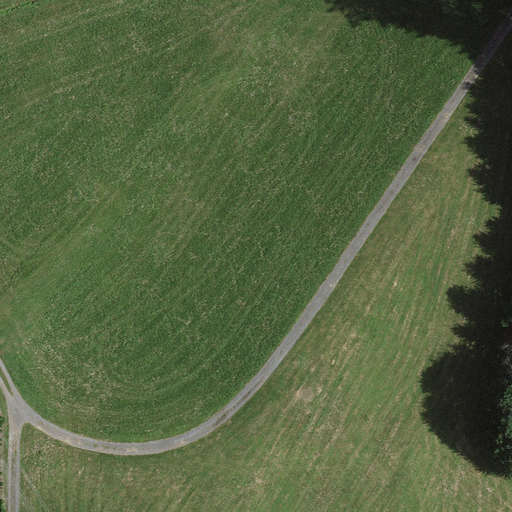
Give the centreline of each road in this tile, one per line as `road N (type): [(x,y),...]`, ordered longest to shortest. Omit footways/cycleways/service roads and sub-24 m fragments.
road 1 (track): [(511,16),(291,339),(225,415),(173,442),(130,448),(57,430),(12,393)]
road 2 (track): [(13,511),(12,393),(0,367)]
